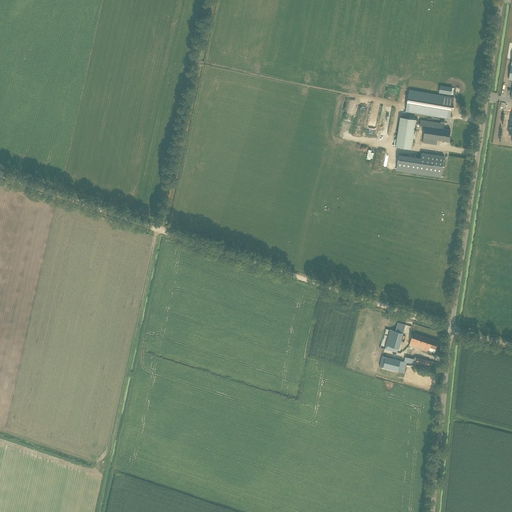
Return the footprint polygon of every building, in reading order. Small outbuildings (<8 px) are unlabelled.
[(451,95),(452,88),(440,86),(439,93),(451,95)] [(409,90),(407,105),(406,111),(450,119),(451,112),(453,98),(448,97),(438,95),(413,90),(409,90)] [(395,147),(412,149),(416,120),(400,117),(395,147)] [(437,144),(438,140),(440,140),(448,142),(450,130),(443,129),(444,120),(441,119),(440,123),(420,120),(419,127),(425,127),(423,142),(435,144),(437,144)] [(441,177),(444,156),(422,153),(421,159),(399,155),(396,170),(441,177)] [(397,353),(401,338),(403,333),(390,329),(384,349),(397,353)] [(438,341),(413,333),(409,345),(428,352),(430,347),(436,349),(438,341)] [(405,357),(405,362),(382,356),(379,366),(404,373),(407,363),(413,364),(414,359),(405,357)] [(418,365),(419,363),(429,366),(430,361),(418,358),(417,361),(415,360),(414,364),(418,365)]
